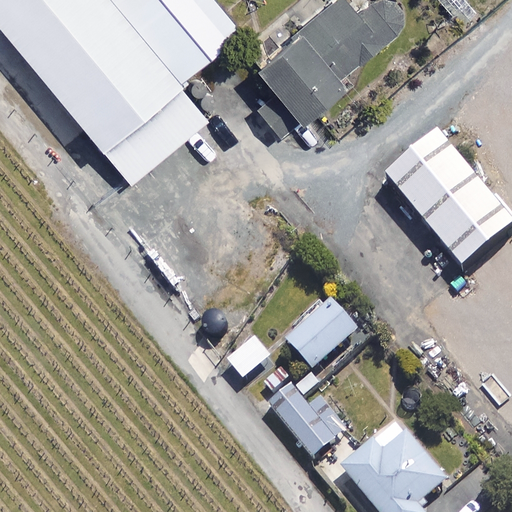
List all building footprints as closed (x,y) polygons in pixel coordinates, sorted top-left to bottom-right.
[(0,0),(0,22),(109,153),(241,44),(204,0),(0,0)] [(369,0),(355,11),(345,0),(336,0),(254,67),(274,92),(255,108),(278,136),(340,85),(335,79),(396,30),(402,21),(403,15),(400,4),(394,0),(369,0)] [(511,234),(511,224),(440,137),(387,180),(464,273),(511,234)] [(360,333),(333,304),(288,345),(315,374),(360,333)] [(272,361),(256,342),(229,364),(245,384),(272,361)] [(313,414),(294,391),(272,409),(315,461),(346,434),(323,406),(313,414)] [(448,486),(399,425),(343,470),(377,511),(422,511),(420,508),(448,486)]
